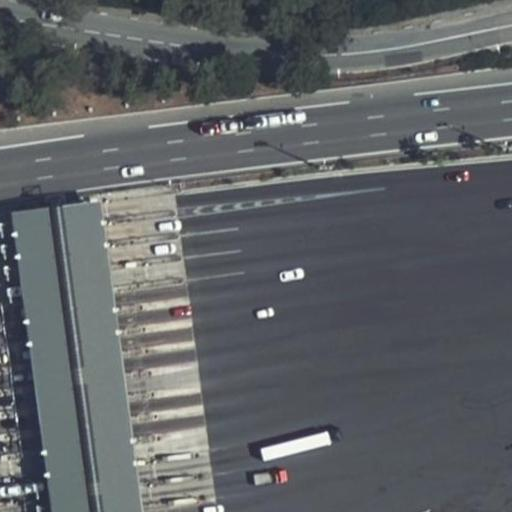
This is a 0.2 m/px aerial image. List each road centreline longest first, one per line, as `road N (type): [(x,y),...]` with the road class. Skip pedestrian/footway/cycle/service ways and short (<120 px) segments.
road 1 (motorway): [(0,385),(238,358),(360,337),(511,297)]
road 2 (tertiary): [(511,21),(390,47),(257,54),(0,14)]
road 3 (motorway): [(511,110),(0,174)]
